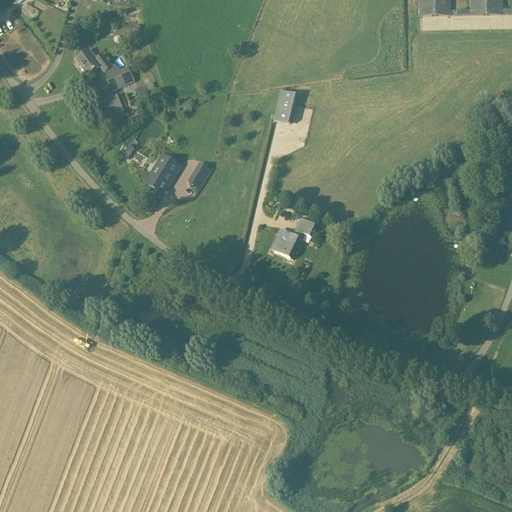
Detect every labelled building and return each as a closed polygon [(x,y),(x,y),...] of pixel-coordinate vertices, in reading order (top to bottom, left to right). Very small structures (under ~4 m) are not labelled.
[(419,0),(420,17),(503,16),(511,15),(511,10),(502,11),(502,0),(470,0),(471,8),(467,8),(467,12),(456,12),(450,12),(450,0),(419,0)] [(140,41),(141,28),(134,27),(133,35),(125,34),(124,43),(133,44),(134,40),(140,41)] [(134,83),(128,69),(121,72),(120,70),(114,66),(112,68),(103,55),(96,60),(89,51),(78,59),(84,67),(82,69),(88,76),(100,67),(105,73),(107,78),(106,78),(112,92),(134,83)] [(145,87),(135,91),(139,100),(148,95),(150,99),(157,96),(152,84),(145,87)] [(281,93),(274,122),(292,126),(295,116),(293,116),(295,108),(297,108),(299,97),(281,93)] [(118,96),(97,105),(103,120),(105,118),(108,124),(126,116),(124,110),(128,108),(123,98),(119,100),(118,96)] [(129,147),(123,157),(128,160),(134,150),(129,147)] [(135,151),(129,161),(141,168),(147,158),(135,151)] [(163,193),(178,168),(166,161),(161,168),(158,166),(147,184),(163,193)] [(200,190),(212,171),(202,165),(191,184),(200,190)] [(274,252),(290,260),(302,236),(313,241),(319,229),(301,220),(293,237),(282,232),(279,238),(281,239),(274,252)]
